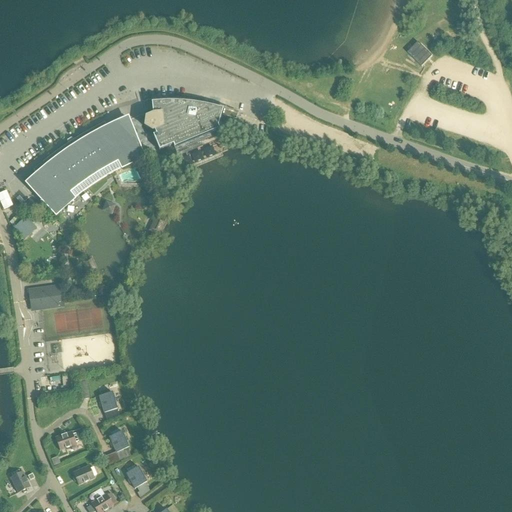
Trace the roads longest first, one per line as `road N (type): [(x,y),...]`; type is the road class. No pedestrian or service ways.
road 1 (unclassified): [(511,181),(339,121),(166,42),(128,45),(76,78)]
road 2 (residential): [(5,234),(28,369)]
